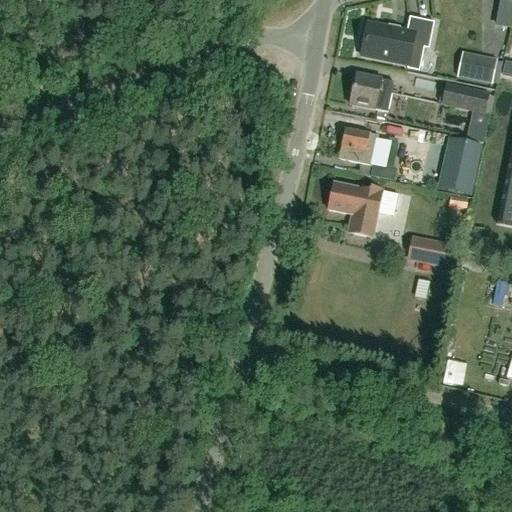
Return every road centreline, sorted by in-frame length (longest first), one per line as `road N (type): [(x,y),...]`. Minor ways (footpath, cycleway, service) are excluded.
road 1 (unclassified): [(243,346),(313,65)]
road 2 (unclassified): [(243,346),(511,416)]
road 3 (unclassified): [(0,126),(255,38)]
road 4 (unclassified): [(197,511),(243,346)]
